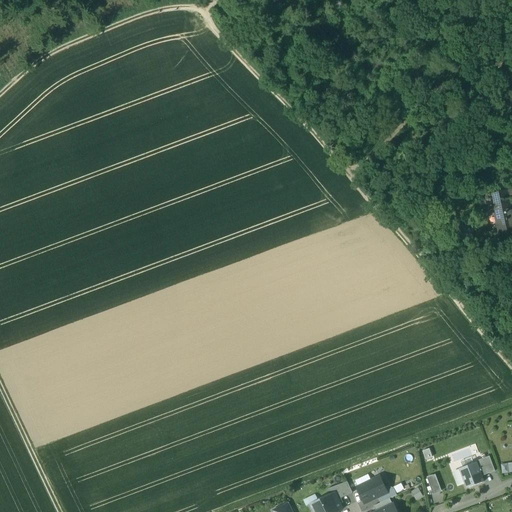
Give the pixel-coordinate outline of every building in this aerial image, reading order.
[(511,189),(490,195),(493,207),(510,203),(510,204),(511,203),(511,189)] [(510,203),(493,207),(501,240),(511,237),(511,211),(510,204),(510,203)] [(495,470),(489,456),(474,461),(475,464),(480,476),(495,470)] [(501,472),(511,471),(511,462),(501,463),(501,472)] [(475,464),(459,470),(466,489),(482,483),(480,476),(475,464)] [(442,492),(436,476),(427,479),(433,495),(442,492)] [(380,477),(357,488),(364,504),(388,493),(380,477)] [(347,482),(327,490),(330,496),(335,494),(339,501),(342,500),(341,498),(352,493),(347,482)] [(412,491),(415,499),(422,497),(419,488),(412,491)] [(339,501),(335,494),(330,496),(310,505),(313,511),(316,511),(317,511),(316,511),(339,511),(343,510),(339,501)] [(390,499),(374,507),(376,511),(378,511),(393,505),(390,499)]
